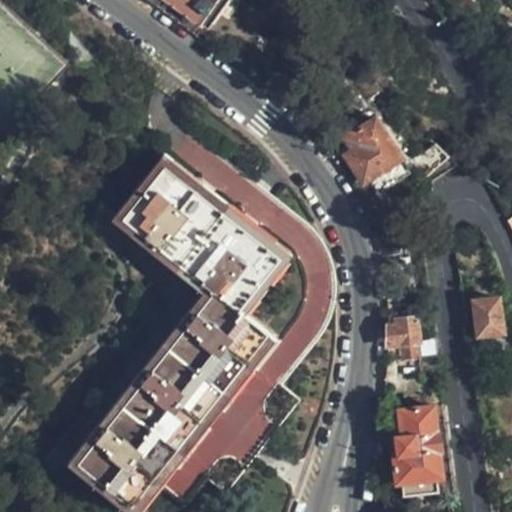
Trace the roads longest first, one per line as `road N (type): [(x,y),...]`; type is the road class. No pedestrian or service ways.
road 1 (tertiary): [(112,0),(291,148),(340,217),(355,257),(360,365),(335,511)]
road 2 (tertiary): [(473,511),(432,215),(442,201),(473,202),(511,267)]
road 3 (tertiary): [(511,142),(402,0)]
